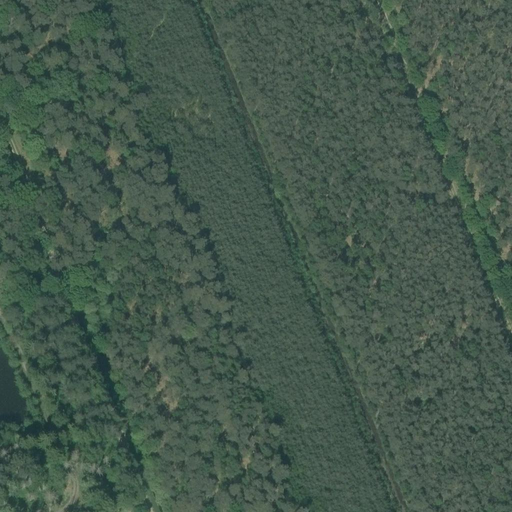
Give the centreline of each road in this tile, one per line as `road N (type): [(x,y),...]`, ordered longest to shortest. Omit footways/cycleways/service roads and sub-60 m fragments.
road 1 (track): [(0,136),(149,511)]
road 2 (track): [(374,0),(511,339)]
